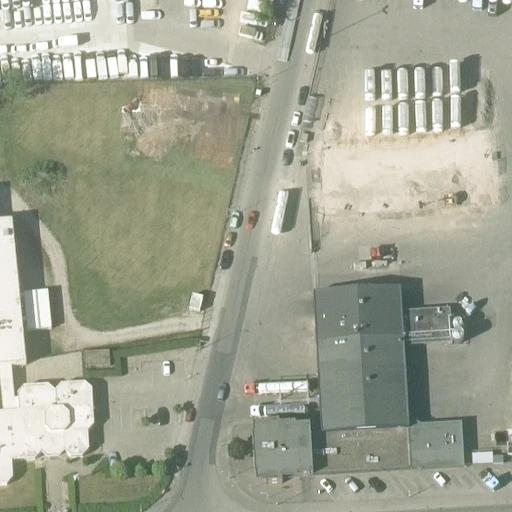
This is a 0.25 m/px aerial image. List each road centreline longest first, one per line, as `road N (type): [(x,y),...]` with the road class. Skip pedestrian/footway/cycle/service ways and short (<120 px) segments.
road 1 (unclassified): [(186,511),(305,0)]
road 2 (unknown): [(218,375),(454,394),(500,375),(511,343)]
road 3 (unknown): [(239,285),(363,251),(511,235)]
road 4 (unknown): [(510,42),(357,28),(340,18),(335,0)]
